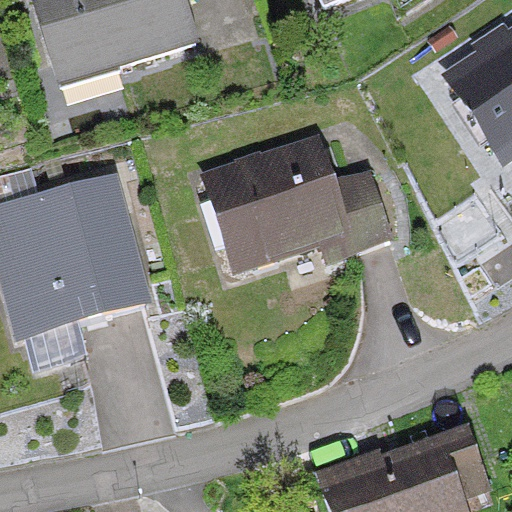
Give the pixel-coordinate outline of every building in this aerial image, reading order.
[(34,0),(59,85),(190,47),(176,0),(34,0)] [(318,0),(324,12),(354,0),(318,0)] [(511,31),(447,76),(505,160),(511,154),(511,31)] [(312,135),(177,186),(216,291),(352,240),(312,135)] [(122,187),(0,220),(0,327),(8,357),(158,315),(122,187)] [(490,511),(465,437),(325,483),(334,511),(490,511)]
